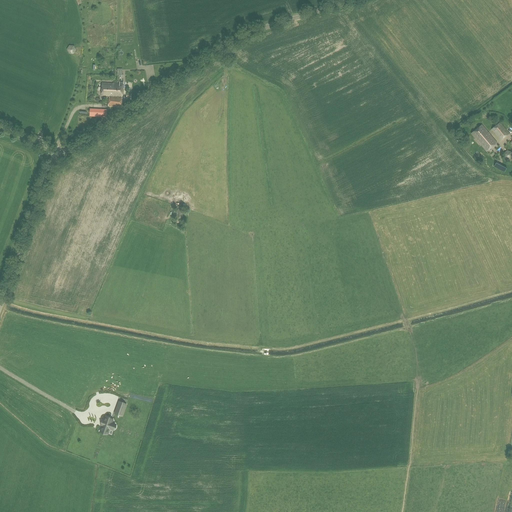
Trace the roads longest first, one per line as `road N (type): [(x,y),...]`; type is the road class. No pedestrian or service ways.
road 1 (unclassified): [(55,149),(79,147),(247,32),(353,0)]
road 2 (unclassified): [(0,306),(55,149)]
